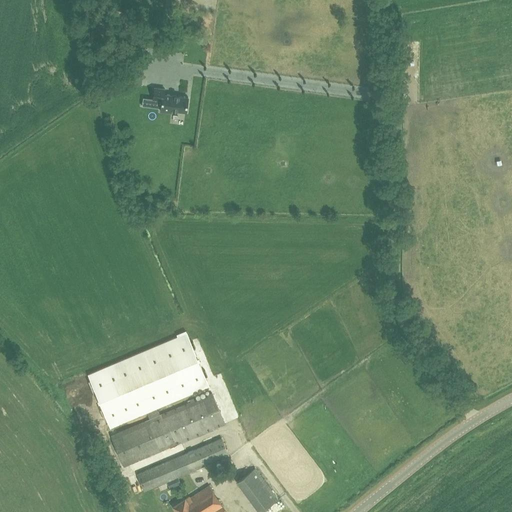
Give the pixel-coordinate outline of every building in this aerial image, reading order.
[(168,60),(176,49),(165,41),(157,52),(168,60)] [(144,67),(131,66),(128,85),(141,86),(144,67)] [(160,108),(160,112),(172,113),(172,111),(177,111),(187,113),(189,97),(165,94),(166,89),(154,87),(152,99),(143,98),(142,106),(160,108)] [(156,416),(153,408),(209,385),(187,332),(88,373),(110,426),(146,411),(149,418),(111,435),(124,467),(226,424),(212,392),(156,416)] [(200,353),(205,351),(200,336),(194,338),(200,353)] [(88,379),(78,384),(90,410),(101,405),(88,379)] [(144,492),(229,455),(221,438),(137,473),(144,492)] [(258,511),(260,511),(278,499),(256,469),(237,482),(258,511)] [(225,511),(209,485),(173,506),(176,511),(225,511)]
